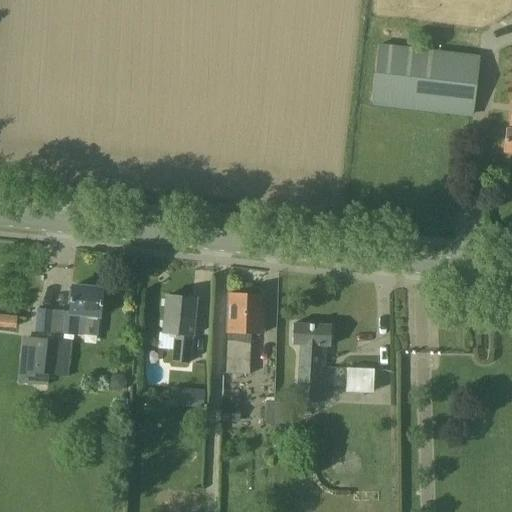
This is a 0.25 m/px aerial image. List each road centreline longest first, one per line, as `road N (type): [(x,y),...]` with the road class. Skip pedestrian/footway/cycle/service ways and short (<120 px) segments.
road 1 (tertiary): [(0,218),(511,276)]
road 2 (track): [(210,511),(222,244)]
